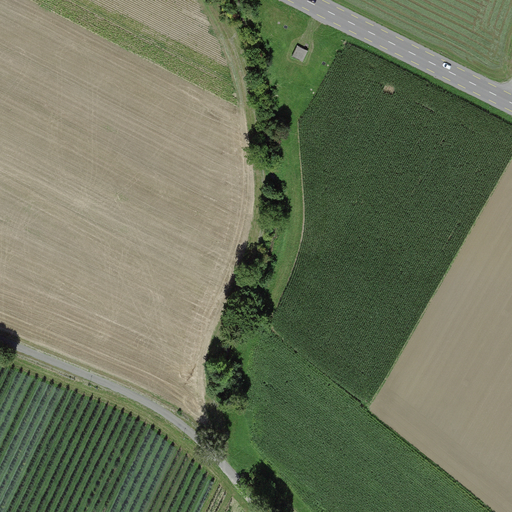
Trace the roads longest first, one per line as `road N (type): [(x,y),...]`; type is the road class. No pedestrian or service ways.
road 1 (track): [(262,511),(225,466),(159,409),(0,340)]
road 2 (primary): [(511,103),(305,0)]
